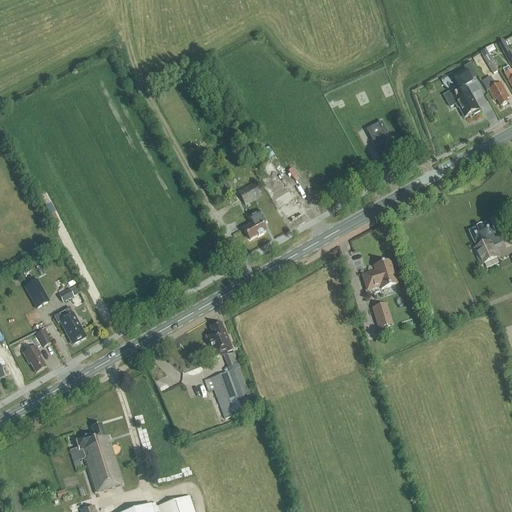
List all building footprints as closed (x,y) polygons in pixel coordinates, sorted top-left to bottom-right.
[(499,46),(505,56),(510,53),(505,43),(499,46)] [(484,59),(487,64),(493,75),(499,72),(489,56),(484,59)] [(464,117),(463,118),(464,119),(472,115),(473,116),(482,111),(481,110),(480,110),(468,89),(467,90),(465,86),(473,81),(467,70),(454,77),(460,88),(444,96),(451,108),(457,104),(464,117)] [(487,92),(489,91),(495,101),(497,100),(501,108),(509,103),(507,99),(509,98),(501,84),(496,86),(491,78),(483,83),(487,92)] [(366,131),(375,147),(390,138),(382,123),(366,131)] [(269,147),(261,152),(266,161),(274,156),(269,147)] [(270,176),(276,172),(270,163),(264,167),(270,176)] [(272,180),(262,186),(266,192),(276,186),(272,180)] [(245,206),(264,196),(256,183),(238,193),(245,206)] [(292,222),(302,216),(288,193),(286,194),(282,187),(271,194),(275,201),(276,201),(279,206),(285,217),(287,215),(292,222)] [(252,225),(243,230),(250,241),(258,236),(258,237),(263,234),(262,233),(266,231),(262,225),(266,223),(260,212),(248,218),(252,225)] [(481,247),(475,250),(482,266),(498,258),(493,246),(501,242),(498,234),(496,235),(491,223),(470,233),(475,245),(479,243),(481,247)] [(389,262),(374,267),(376,272),(362,276),(367,291),(380,287),(381,290),(396,285),(389,262)] [(50,303),(38,281),(24,289),(36,311),(50,303)] [(63,304),(73,298),(70,290),(59,296),(63,304)] [(379,330),(392,326),(386,305),(373,309),(379,330)] [(79,342),(86,338),(69,308),(54,317),(58,325),(60,324),(73,346),(74,345),(76,345),(78,344),(79,342)] [(211,328),(213,335),(206,338),(214,358),(232,351),(225,331),(224,331),(221,324),(211,328)] [(50,344),(44,332),(37,336),(43,348),(50,344)] [(0,379),(4,378),(0,370),(0,366),(13,360),(4,342),(0,344),(0,379)] [(36,348),(24,354),(29,365),(31,364),(36,374),(46,368),(39,357),(41,356),(36,348)] [(237,365),(233,354),(224,358),(228,368),(237,365)] [(210,380),(225,420),(254,409),(239,369),(210,380)] [(84,460),(95,495),(124,486),(108,437),(105,437),(101,425),(92,428),(94,435),(76,441),(78,449),(70,451),(73,463),(84,460)] [(155,504),(129,511),(193,511),(189,497),(151,510),(149,506),(155,504)]
